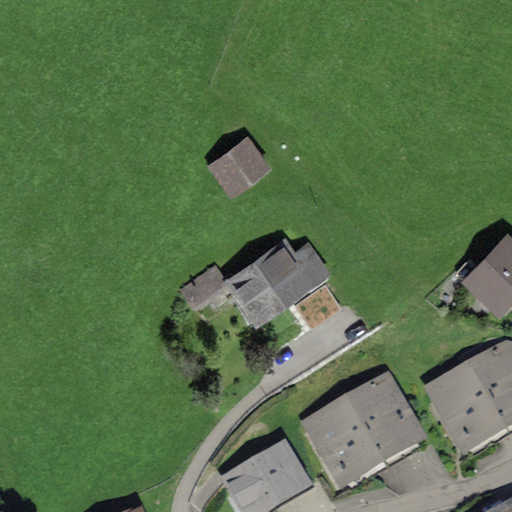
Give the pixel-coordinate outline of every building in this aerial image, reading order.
[(245,142),(199,171),(218,202),(265,173),(245,142)] [(221,285),(250,331),(333,279),(304,233),(221,285)] [(511,256),(496,241),(455,286),(494,322),(511,301),(511,256)] [(460,454),(511,426),(511,360),(505,347),(426,388),(460,454)] [(419,435),(388,383),(299,436),(329,488),(419,435)] [(269,511),(303,488),(278,452),(227,487),(244,511),(269,511)]
